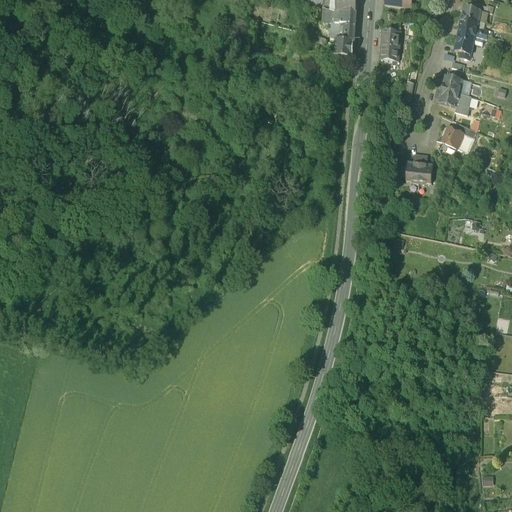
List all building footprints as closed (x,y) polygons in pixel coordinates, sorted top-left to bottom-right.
[(322,0),(309,0),(309,9),(324,13),(324,4),(322,4),(322,0)] [(357,0),(334,0),(334,5),(337,5),(336,16),(356,17),(357,0)] [(385,0),(385,8),(410,11),(411,0),(385,0)] [(334,5),(324,4),(324,13),(336,16),(337,5),(334,5)] [(471,6),(470,12),(465,11),(462,22),(478,25),(481,14),(482,9),(471,6)] [(494,9),(487,8),(486,10),(482,9),(481,14),(488,16),(492,17),(494,9)] [(356,17),(336,16),(324,13),(323,27),(332,28),(332,36),(331,36),(331,43),(334,43),(336,44),(354,45),(356,17)] [(416,15),(407,14),(406,22),(415,22),(416,15)] [(485,27),(488,16),(481,14),(478,25),(484,27),(485,27)] [(478,25),(462,22),(460,33),(476,36),(477,31),(478,25)] [(389,32),(389,35),(383,35),(381,55),(399,56),(401,36),(395,36),(395,32),(389,32)] [(476,36),(460,33),(457,43),(473,47),(475,41),(476,36)] [(331,43),(308,36),(305,48),(320,52),(321,48),(330,49),(331,43)] [(473,47),(457,43),(455,55),(460,56),(459,61),(470,63),(473,47)] [(354,45),(336,44),(336,49),(335,60),(353,62),(354,45)] [(399,56),(381,55),(381,62),(399,63),(399,56)] [(465,69),(453,66),(452,72),(464,75),(465,69)] [(462,84),(446,80),(443,94),(459,98),(462,84)] [(472,86),(462,84),(459,98),(469,100),(472,86)] [(414,90),(407,88),(404,105),(412,106),(414,90)] [(459,98),(443,94),(440,108),(456,112),(459,98)] [(469,100),(459,98),(456,112),(455,117),(468,119),(472,101),(469,100)] [(494,109),(493,118),(502,120),(503,111),(494,109)] [(480,132),(481,122),(474,122),(473,131),(480,132)] [(460,129),(458,133),(458,135),(463,137),(468,139),(471,133),(460,129)] [(458,133),(452,131),(452,132),(450,131),(443,147),(457,152),(463,137),(458,135),(458,133)] [(477,136),(471,133),(468,139),(475,142),(477,136)] [(475,142),(468,139),(463,137),(457,152),(468,157),(475,142)] [(429,162),(415,161),(414,169),(409,169),(408,170),(408,182),(407,188),(413,188),(414,190),(425,191),(427,189),(432,190),(433,187),(433,175),(434,170),(428,170),(429,162)] [(400,179),(392,178),(392,190),(400,190),(400,179)] [(485,479),(485,488),(496,488),(495,479),(485,479)]
